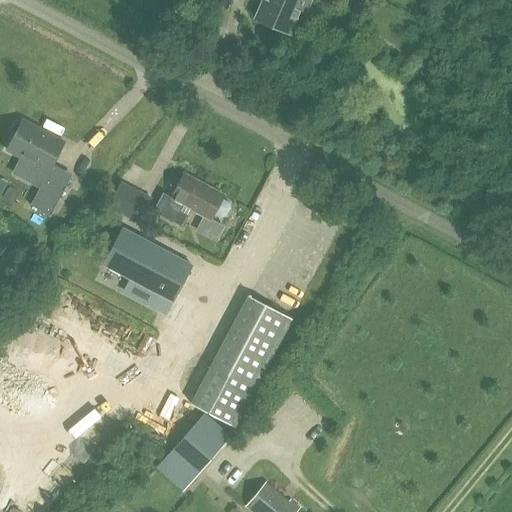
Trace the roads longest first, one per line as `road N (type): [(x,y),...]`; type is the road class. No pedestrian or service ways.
road 1 (unclassified): [(511,264),(13,0)]
road 2 (unknown): [(310,157),(126,403),(56,452),(0,464)]
